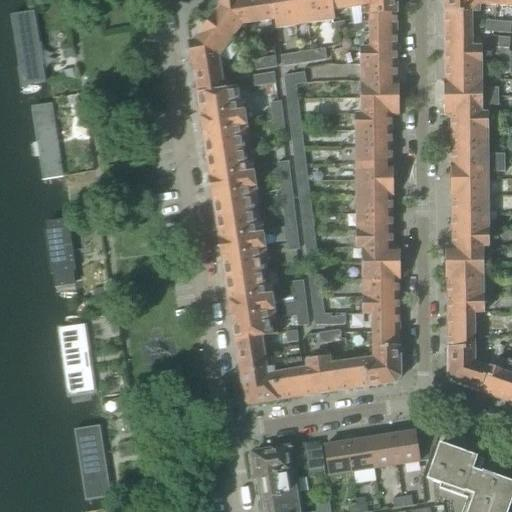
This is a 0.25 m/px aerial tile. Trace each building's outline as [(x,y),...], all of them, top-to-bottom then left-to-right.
[(218,9),(206,26),(229,43),(241,27),(236,0),(233,0),(217,2),(218,9)] [(272,34),(270,22),(266,0),(236,0),(241,27),(255,25),(257,36),(272,34)] [(266,0),(270,22),(272,22),(274,22),(276,31),(294,28),(289,0),(266,0)] [(310,0),(289,0),(294,28),(314,25),(310,0)] [(329,0),(310,0),(314,25),(333,22),(332,13),(329,0)] [(359,0),(329,0),(332,13),(361,8),(359,0)] [(359,0),(361,8),(361,15),(369,15),(395,15),(395,0),(359,0)] [(442,0),(442,14),(443,14),(470,14),(478,14),(478,6),(478,0),(442,0)] [(511,0),(478,0),(478,6),(511,8),(511,0)] [(443,14),(443,49),(470,49),(470,14),(443,14)] [(395,50),(395,15),(369,15),(369,35),(361,35),(361,50),(395,50)] [(347,26),(348,33),(364,30),(363,23),(347,26)] [(484,33),(496,34),(497,24),(485,23),(484,33)] [(332,25),(334,35),(344,34),(342,24),(332,25)] [(497,24),(496,34),(508,35),(509,25),(497,24)] [(23,32),(29,73),(34,77),(40,76),(43,71),(37,30),(32,26),(26,27),(23,32)] [(188,44),(187,44),(189,51),(190,63),(191,63),(217,59),(229,63),(238,50),(229,43),(206,26),(194,43),(188,44)] [(497,50),(507,50),(508,40),(497,39),(497,50)] [(443,49),(443,66),(480,65),(479,49),(470,49),(443,49)] [(395,67),(395,50),(361,50),(360,50),(360,67),(395,67)] [(323,51),(279,58),(281,68),(324,61),(323,51)] [(191,63),(196,96),(222,92),(222,91),(217,59),(191,63)] [(273,59),(253,62),(255,73),(275,69),(273,59)] [(443,66),(444,82),(480,82),(480,65),(443,66)] [(396,83),(395,67),(360,67),(360,84),(396,83)] [(272,75),(252,78),(254,88),(264,87),(274,85),(272,75)] [(282,78),(304,257),(315,256),(294,87),(304,85),(303,75),(282,78)] [(443,82),(443,100),(497,99),(497,90),(480,90),(480,82),(444,82),(443,82)] [(360,84),(360,100),(396,100),(396,83),(360,84)] [(275,95),(274,85),(264,87),(265,97),(275,95)] [(196,96),(200,127),(244,120),(241,103),(235,104),(233,90),(222,91),(222,92),(196,96)] [(443,116),(450,116),(480,115),(480,108),(497,107),(497,99),(443,100),(443,116)] [(360,100),(361,117),(390,117),(396,117),(396,100),(360,100)] [(279,104),(277,104),(269,105),(273,135),(283,134),(279,104)] [(36,120),(43,161),(47,165),(53,164),(57,159),(50,118),(45,114),(39,115),(36,120)] [(450,116),(450,133),(486,132),(486,115),(480,115),(450,116)] [(355,117),(355,134),(390,133),(390,117),(361,117),(355,117)] [(200,127),(205,158),(243,152),(240,138),(247,137),(244,120),(200,127)] [(450,133),(450,149),(487,149),(486,132),(450,133)] [(355,134),(355,150),(390,150),(390,133),(355,134)] [(450,149),(450,165),(503,165),(503,156),(487,156),(487,149),(450,149)] [(355,150),(355,166),(391,166),(390,150),(355,150)] [(205,158),(210,187),(253,181),(251,165),(245,165),(243,152),(205,158)] [(276,165),(282,209),(287,253),(297,252),(287,164),(276,165)] [(450,165),(450,182),(487,182),(487,174),(503,174),(503,165),(450,165)] [(355,166),(355,183),(391,183),(391,166),(355,166)] [(210,187),(215,220),(252,214),(250,199),(256,198),(253,181),(210,187)] [(450,182),(450,198),(487,198),(487,182),(450,182)] [(355,183),(355,199),(391,199),(391,183),(355,183)] [(450,198),(451,215),(487,215),(487,198),(450,198)] [(355,199),(356,216),(391,215),(391,199),(355,199)] [(215,220),(219,248),(262,241),(260,226),(254,227),(252,214),(215,220)] [(356,216),(356,233),(391,233),(391,215),(356,216)] [(451,215),(451,231),(487,231),(487,215),(451,215)] [(273,231),(274,244),(284,243),(283,230),(273,231)] [(451,231),(451,248),(481,248),(487,248),(487,231),(451,231)] [(356,249),(362,249),(391,248),(391,233),(356,233),(356,249)] [(219,248),(224,280),(261,274),(259,260),(265,259),(262,241),(219,248)] [(56,250),(63,291),(67,295),(73,294),(77,289),(70,248),(66,244),(60,245),(56,250)] [(362,249),(362,266),(398,265),(398,248),(391,248),(362,249)] [(445,248),(445,264),(481,264),(481,248),(451,248),(445,248)] [(445,282),(482,281),(481,264),(445,264),(445,282)] [(362,266),(362,282),(397,281),(398,281),(398,265),(362,266)] [(224,280),(229,311),(272,304),(269,287),(264,288),(261,274),(224,280)] [(318,277),(307,278),(313,327),(344,327),(344,316),(323,316),(318,277)] [(362,282),(362,299),(398,299),(397,281),(362,282)] [(445,282),(446,298),(482,298),(482,281),(445,282)] [(291,284),(296,328),(307,327),(302,283),(291,284)] [(290,297),(281,298),(282,306),(291,305),(290,297)] [(446,315),(473,314),(482,314),(482,298),(446,298),(446,315)] [(362,316),(371,315),(398,315),(398,299),(362,299),(362,316)] [(233,342),(234,342),(259,338),(271,337),(269,323),(275,322),(272,304),(229,311),(233,342)] [(446,350),(446,357),(473,357),(473,314),(446,315),(446,350)] [(371,315),(372,357),(399,357),(399,349),(398,349),(398,315),(371,315)] [(70,337),(76,379),(81,382),(87,381),(90,377),(83,335),(79,332),(73,333),(70,337)] [(318,335),(318,336),(319,346),(339,343),(338,332),(318,335)] [(285,334),(286,345),(297,343),(295,333),(285,334)] [(234,342),(239,375),(264,371),(259,338),(234,342)] [(372,360),(361,362),(365,388),(366,389),(394,385),(399,378),(399,357),(372,357),(372,360)] [(477,394),(477,393),(486,368),(473,363),(473,357),(446,357),(446,379),(450,384),(477,394)] [(286,374),(272,376),(277,402),(305,398),(300,371),(299,360),(284,363),(286,374)] [(303,371),(300,371),(305,398),(307,397),(332,393),(328,367),(327,360),(304,364),(305,371),(303,371)] [(361,362),(328,367),(332,393),(365,388),(361,362)] [(486,368),(477,393),(505,403),(511,382),(511,369),(502,366),(500,373),(486,368)] [(264,371),(239,375),(243,404),(248,407),(277,402),(272,376),(271,370),(264,371)] [(86,439),(92,480),(97,484),(103,483),(106,478),(100,437),(95,433),(89,434),(86,439)] [(414,433),(391,437),(395,467),(419,463),(414,433)] [(416,434),(414,433),(419,463),(428,461),(437,436),(416,434)] [(391,437),(368,440),(373,470),(395,467),(391,437)] [(368,440),(346,444),(351,474),(373,470),(368,440)] [(351,474),(346,444),(323,448),(327,478),(351,474)] [(305,447),(308,471),(322,469),(318,445),(305,447)] [(472,498),(468,510),(474,511),(506,511),(511,497),(511,484),(482,474),(486,463),(485,462),(489,452),(471,454),(470,457),(438,446),(425,481),(472,498)] [(255,480),(259,479),(295,473),(291,449),(251,455),(255,480)] [(322,469),(308,471),(310,479),(323,477),(322,469)] [(256,486),(258,501),(299,495),(295,473),(259,479),(260,485),(256,486)] [(301,511),(299,495),(258,501),(259,511),(301,511)] [(410,498),(400,499),(402,509),(411,507),(410,498)] [(402,509),(400,499),(391,501),(392,510),(402,509)] [(315,505),(315,511),(327,511),(327,503),(315,505)]
